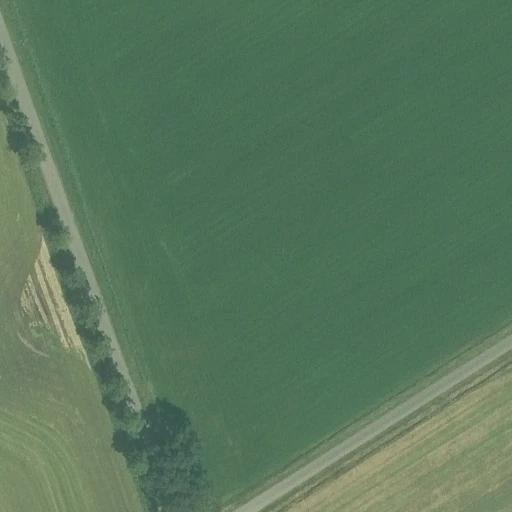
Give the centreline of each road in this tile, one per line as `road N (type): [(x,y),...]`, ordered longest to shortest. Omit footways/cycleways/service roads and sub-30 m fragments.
road 1 (unclassified): [(169,511),(0,32)]
road 2 (unclassified): [(245,511),(511,341)]
